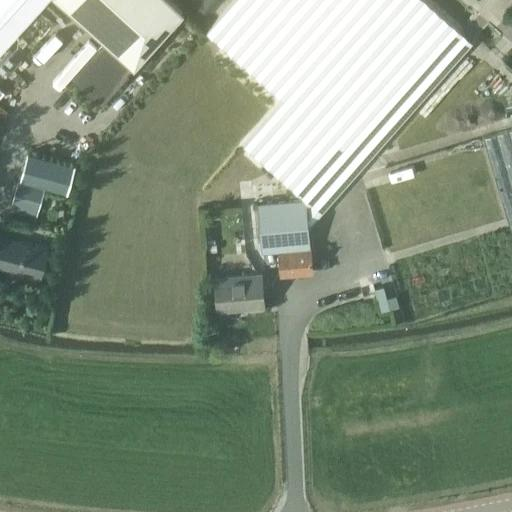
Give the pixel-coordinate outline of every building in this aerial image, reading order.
[(0,0),(0,53),(48,0),(58,0),(106,43),(101,49),(98,47),(70,78),(101,106),(129,74),(128,73),(133,67),(135,69),(184,13),(169,0),(0,0)] [(306,197),(309,227),(472,41),(425,0),(234,0),(206,33),(284,99),(244,145),(291,187),(288,191),(296,198),(306,197)] [(10,47),(0,58),(0,72),(6,77),(22,59),(10,47)] [(511,128),(484,137),(508,216),(511,230),(511,128)] [(21,177),(67,190),(74,164),(29,151),(21,177)] [(20,182),(14,203),(38,209),(43,189),(20,182)] [(311,246),(309,227),(306,197),(296,198),(257,202),(261,250),(278,249),(311,246)] [(0,263),(41,275),(48,248),(0,234),(0,263)] [(311,246),(278,249),(281,274),(313,271),(311,246)] [(219,310),(263,306),(259,273),(216,277),(219,310)] [(324,396),(312,396),(312,410),(324,409),(324,396)]
